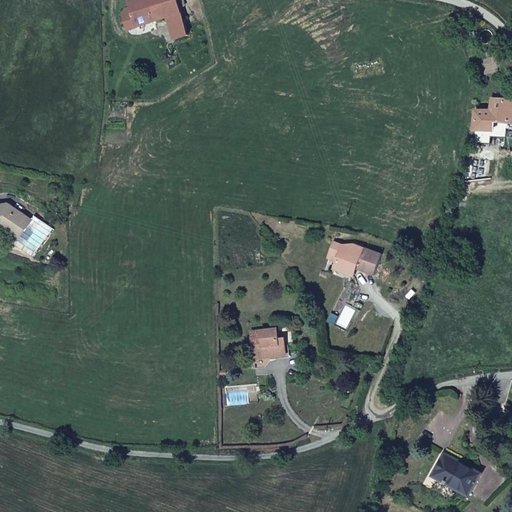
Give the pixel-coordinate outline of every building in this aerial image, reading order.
[(177,19),(190,14),(185,0),(134,0),(135,2),(125,8),(124,14),(128,26),(173,10),(177,19)] [(195,26),(190,14),(177,19),(181,31),(195,26)] [(479,112),(474,130),(492,131),(492,124),(509,125),(511,108),(511,106),(511,99),(507,99),(507,94),(499,93),(498,102),(493,102),(492,113),(479,112)] [(0,225),(5,226),(10,229),(23,238),(37,219),(12,202),(0,203),(0,225)] [(0,235),(10,235),(10,229),(5,226),(0,225),(0,235)] [(355,256),(358,246),(339,245),(337,249),(355,256)] [(337,249),(333,259),(342,262),(340,268),(356,274),(358,269),(379,277),(387,256),(358,246),(355,256),(337,249)] [(15,277),(5,275),(3,284),(13,286),(15,277)] [(361,310),(354,325),(359,327),(366,313),(361,310)] [(254,334),(257,361),(290,358),(288,341),(282,341),(281,332),(254,334)] [(290,358),(257,361),(258,371),(268,370),(278,362),(294,360),(292,347),(289,348),(290,358)] [(447,452),(435,474),(449,482),(450,480),(473,492),(484,473),(447,452)]
